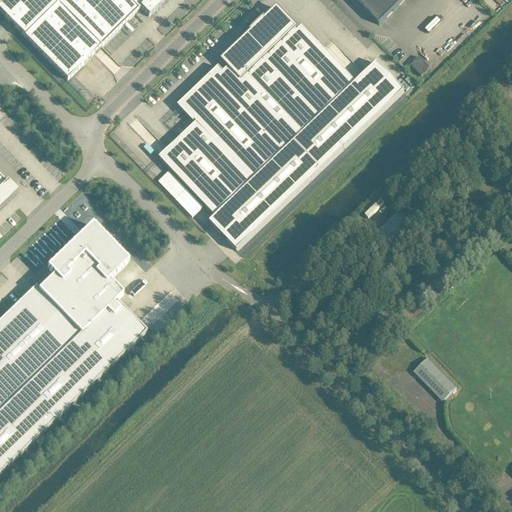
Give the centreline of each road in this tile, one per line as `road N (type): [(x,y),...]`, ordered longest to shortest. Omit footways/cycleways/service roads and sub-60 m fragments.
road 1 (unclassified): [(511,504),(305,293),(301,265)]
road 2 (track): [(262,307),(44,511)]
road 3 (unclassified): [(462,511),(253,299)]
road 4 (unclassified): [(301,265),(443,129),(511,194)]
road 5 (unclassified): [(80,142),(224,0)]
road 6 (unclassified): [(225,273),(100,163)]
road 7 (unclassified): [(100,163),(0,261)]
